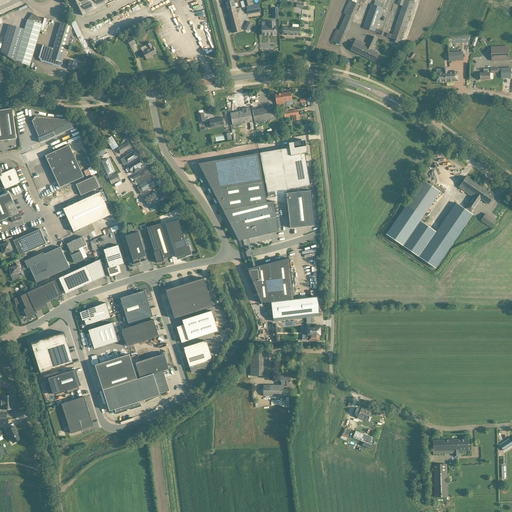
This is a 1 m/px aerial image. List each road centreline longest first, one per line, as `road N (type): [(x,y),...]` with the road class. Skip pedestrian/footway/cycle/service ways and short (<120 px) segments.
road 1 (unclassified): [(511,423),(431,428),(337,387),(332,234),(310,74)]
road 2 (unclassified): [(65,305),(102,424),(144,419),(178,399),(185,385),(151,274)]
road 3 (unclassified): [(227,257),(209,211),(162,147),(150,89)]
road 4 (unclassified): [(60,511),(10,335)]
road 5 (unclassified): [(145,210),(84,98)]
